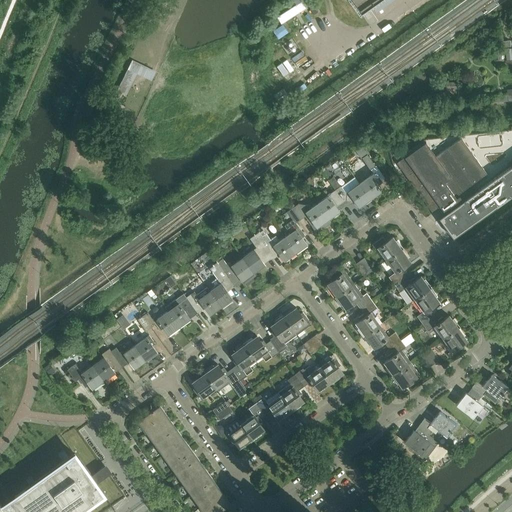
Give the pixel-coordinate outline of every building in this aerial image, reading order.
[(302,0),(277,16),(282,24),(307,7),(302,0)] [(351,0),(360,12),(376,0),(351,0)] [(153,79),(157,69),(132,59),(119,90),(128,94),(137,73),(153,79)] [(449,81),(449,93),(458,93),(458,81),(449,81)] [(432,213),(433,213),(441,207),(445,213),(439,218),(439,219),(441,218),(453,236),(452,236),(453,237),(511,194),(511,165),(479,189),(475,184),(486,177),(487,176),(487,175),(487,174),(486,173),(461,138),(435,157),(425,143),(426,142),(426,141),(397,163),(433,212),(432,213)] [(362,158),(370,170),(375,166),(367,154),(362,158)] [(359,183),(370,199),(381,191),(377,184),(380,182),(373,173),(359,183)] [(340,186),(335,190),(344,202),(349,198),(351,202),(354,200),(359,207),(370,199),(359,183),(348,191),(345,193),(340,186)] [(317,204),(328,219),(339,211),(336,207),(344,202),(335,190),(330,193),(331,194),(317,204)] [(298,204),(292,208),(300,220),(304,217),(316,233),(330,223),(328,219),(317,204),(311,208),(310,206),(298,204)] [(284,237),(295,253),(307,244),(302,238),(305,236),(296,223),(300,220),(292,208),(291,209),(288,206),(285,208),(287,212),(292,220),(284,226),(290,234),(284,237)] [(295,253),(284,237),(279,241),(276,236),(270,239),(263,229),(255,235),(269,255),(274,252),(277,256),(280,254),(284,260),(295,253)] [(254,249),(242,257),(254,273),(265,265),(262,261),(269,255),(255,235),(250,238),(256,248),(254,249)] [(378,248),(387,260),(401,249),(392,237),(386,241),(383,236),(372,244),(375,250),(378,248)] [(388,277),(394,285),(405,276),(402,271),(405,269),(404,266),(410,262),(401,249),(387,260),(395,272),(388,277)] [(222,258),(217,262),(232,282),(233,285),(241,279),(246,286),(258,278),(254,273),(242,257),(231,265),(229,262),(227,264),(222,258)] [(359,261),(368,273),(374,269),(365,257),(359,261)] [(368,273),(359,261),(355,264),(363,276),(368,273)] [(210,291),(221,306),(232,298),(227,292),(230,290),(227,285),(232,282),(217,262),(208,269),(217,280),(210,285),(213,289),(210,291)] [(327,284),(337,296),(354,284),(343,269),(331,277),(333,279),(327,284)] [(409,281),(405,276),(394,285),(399,292),(403,289),(412,301),(415,299),(429,288),(420,276),(414,281),(412,279),(409,281)] [(356,305),(359,310),(372,301),(366,293),(363,295),(354,284),(337,296),(345,308),(351,304),(353,307),(356,305)] [(417,316),(422,324),(434,315),(430,310),(434,308),(432,306),(439,301),(429,288),(415,299),(424,311),(417,316)] [(191,293),(186,297),(195,309),(199,306),(202,310),(205,308),(210,314),(221,306),(210,291),(196,301),(191,293)] [(168,311),(179,327),(190,319),(187,315),(195,309),(186,297),(181,301),(168,311)] [(356,323),(365,336),(379,325),(371,313),(377,308),(372,301),(359,310),(363,314),(360,316),(361,319),(356,323)] [(283,317),(294,331),(296,335),(309,325),(308,324),(310,322),(303,312),(300,313),(296,308),(283,317)] [(148,312),(142,316),(151,327),(155,324),(160,330),(163,328),(167,335),(179,327),(168,311),(154,321),(148,312)] [(434,315),(422,324),(428,332),(435,327),(443,338),(458,328),(449,315),(443,320),(441,317),(438,320),(434,315)] [(126,316),(120,319),(125,327),(131,324),(126,316)] [(151,327),(142,316),(138,319),(146,331),(151,327)] [(271,341),(279,352),(280,352),(283,357),(288,353),(285,349),(287,347),(282,340),(294,331),(283,317),(271,325),(276,332),(273,333),(276,337),(271,341)] [(379,325),(365,336),(374,348),(380,343),(381,346),(385,343),(389,348),(401,340),(395,332),(388,337),(379,325)] [(458,328),(443,338),(448,346),(446,347),(451,354),(462,347),(460,344),(467,340),(458,328)] [(135,345),(146,360),(157,352),(153,345),(156,343),(149,335),(135,345)] [(303,344),(306,349),(319,340),(315,335),(303,344)] [(244,345),(255,360),(262,355),(266,360),(271,357),(272,358),(279,352),(271,341),(266,344),(263,340),(261,342),(257,336),(244,345)] [(319,340),(306,349),(310,354),(322,345),(319,340)] [(401,340),(389,348),(392,353),(388,355),(390,358),(384,362),(393,374),(408,364),(402,356),(405,354),(402,350),(406,347),(401,340)] [(111,351),(120,363),(125,360),(127,364),(130,362),(135,368),(146,360),(135,345),(121,354),(116,347),(111,351)] [(232,369),(240,381),(248,375),(247,373),(252,369),(248,364),(255,360),(244,345),(232,354),(237,360),(234,362),(237,365),(232,369)] [(425,351),(434,364),(439,360),(430,347),(425,351)] [(103,358),(92,365),(104,380),(115,372),(112,368),(120,363),(111,351),(110,348),(101,355),(103,358)] [(434,364),(425,351),(420,355),(429,367),(434,364)] [(319,367),(330,382),(343,373),(338,367),(341,365),(333,354),(330,356),(332,358),(319,367)] [(104,380),(92,365),(82,373),(76,364),(68,370),(76,381),(80,378),(88,389),(91,387),(92,388),(104,380)] [(205,373),(216,388),(228,380),(232,386),(240,381),(232,369),(227,372),(224,369),(222,370),(217,364),(205,373)] [(295,374),(304,386),(309,383),(311,386),(314,384),(318,391),(330,382),(319,367),(314,371),(309,364),(295,374)] [(408,364),(393,374),(402,387),(408,383),(410,385),(420,377),(418,375),(416,376),(408,364)] [(216,388),(205,373),(193,382),(197,389),(195,390),(202,401),(205,399),(204,396),(216,388)] [(278,393),(280,395),(291,410),(303,401),(299,395),(301,393),(299,390),(304,386),(295,374),(288,380),(291,384),(278,393)] [(504,392),(508,386),(509,386),(493,374),(487,382),(486,381),(482,386),(476,381),(471,387),(480,394),(479,395),(482,397),(484,394),(495,402),(503,393),(504,394),(504,392)] [(480,394),(471,387),(461,401),(460,400),(456,405),(472,417),(481,405),(482,406),(482,405),(478,402),(482,397),(479,395),(480,394)] [(292,411),(291,410),(280,395),(269,404),(264,397),(256,402),(265,414),(269,411),(272,414),(274,413),(279,419),(283,416),(284,417),(292,411)] [(212,409),(216,415),(228,406),(225,401),(212,409)] [(265,414),(256,402),(248,408),(253,415),(241,424),(252,438),(264,429),(260,423),(262,421),(260,418),(265,414)] [(228,406),(216,415),(219,420),(232,411),(228,406)] [(140,420),(206,511),(218,511),(228,505),(158,407),(140,420)] [(418,426),(429,435),(436,426),(447,435),(455,423),(456,424),(457,423),(441,411),(435,419),(434,418),(430,423),(424,418),(418,426)] [(252,438),(241,424),(229,432),(228,430),(225,432),(233,443),(235,441),(239,447),(252,438)] [(429,435),(418,426),(414,431),(413,430),(404,442),(418,453),(417,454),(421,457),(434,439),(429,435)] [(77,511),(103,493),(75,453),(15,496),(26,511),(22,511),(19,507),(12,511),(5,511),(0,504),(0,511),(77,511)] [(354,462),(358,467),(367,460),(364,455),(354,462)] [(367,460),(358,467),(361,472),(371,465),(367,460)] [(107,463),(98,469),(104,477),(113,472),(107,463)] [(371,465),(361,472),(365,478),(375,470),(371,465)] [(365,478),(369,483),(378,476),(375,470),(365,478)] [(369,483),(372,488),(382,481),(378,476),(369,483)] [(372,488),(375,491),(376,493),(377,493),(386,486),(382,481),(372,488)] [(375,491),(369,496),(375,506),(382,501),(377,493),(376,493),(375,491)] [(364,500),(371,509),(375,506),(369,496),(364,500)] [(364,500),(359,503),(365,511),(367,511),(371,509),(364,500)] [(365,511),(359,503),(354,507),(357,511),(365,511)]
